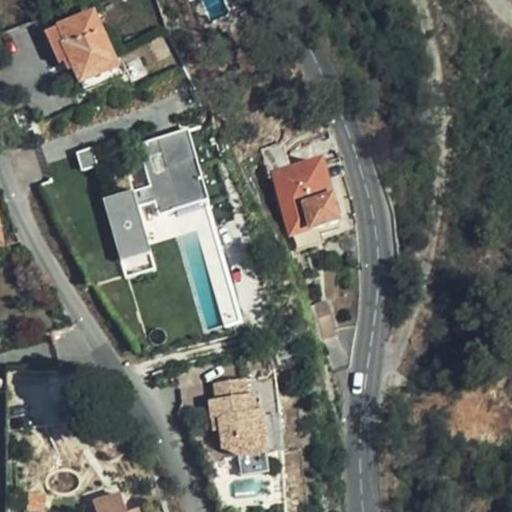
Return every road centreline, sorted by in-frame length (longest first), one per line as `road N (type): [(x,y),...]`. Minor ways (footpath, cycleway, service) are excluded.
road 1 (secondary): [(291,0),(344,113),(379,241),(361,426),(366,511)]
road 2 (residential): [(0,158),(73,296),(182,447),(206,511)]
